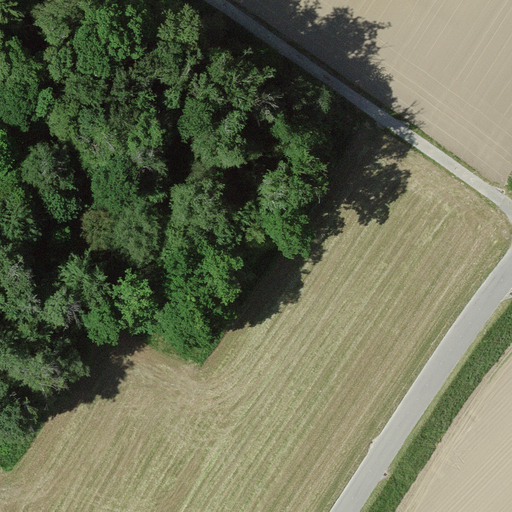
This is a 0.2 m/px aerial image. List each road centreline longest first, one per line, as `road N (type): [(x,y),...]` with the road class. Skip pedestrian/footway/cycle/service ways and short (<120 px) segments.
road 1 (track): [(511,208),(211,0)]
road 2 (unclassified): [(345,511),(511,270)]
